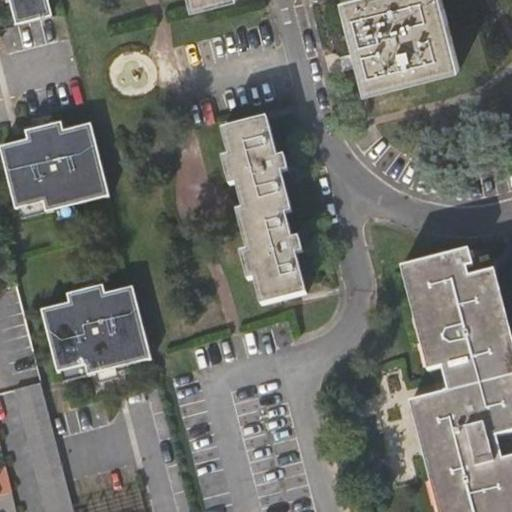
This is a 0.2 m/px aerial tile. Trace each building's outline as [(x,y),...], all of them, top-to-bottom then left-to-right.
[(52,15),(48,0),(10,0),(17,24),(52,15)] [(185,0),(189,14),(234,2),(233,0),(185,0)] [(458,73),(439,0),(348,0),(340,2),(364,97),(458,73)] [(276,163),(266,123),(220,134),(243,229),(239,230),(260,308),(305,297),(295,259),(310,255),(306,241),(291,245),(284,219),(291,217),(281,179),(295,175),(291,159),(276,163)] [(113,198),(94,126),(65,133),(62,125),(28,134),(30,143),(3,150),(19,210),(47,204),(49,214),(113,198)] [(467,254),(406,270),(432,372),(440,370),(446,393),(441,394),(442,398),(414,405),(441,511),(511,511),(511,459),(506,437),(511,435),(511,356),(492,276),(467,282),(464,272),(471,270),(467,254)] [(432,372),(406,270),(400,272),(427,373),(432,372)] [(511,339),(495,275),(492,276),(511,356),(511,339)] [(124,290),(87,299),(90,311),(62,318),(78,380),(105,373),(108,385),(164,373),(146,296),(126,301),(124,290)] [(77,511),(44,384),(17,390),(48,511),(77,511)] [(441,511),(414,405),(408,407),(435,511),(441,511)] [(16,511),(12,494),(0,497),(0,511),(16,511)]
